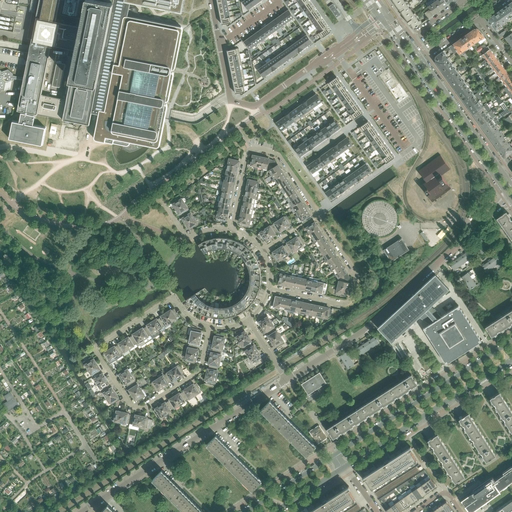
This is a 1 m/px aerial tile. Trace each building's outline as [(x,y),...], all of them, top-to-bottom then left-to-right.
[(34,0),(32,12),(27,38),(32,39),(24,78),(13,75),(13,74),(8,69),(2,72),(0,69),(0,90),(4,89),(6,83),(12,80),(12,79),(23,81),(18,110),(26,112),(26,113),(21,112),(19,122),(13,121),(9,139),(42,145),(46,128),(33,125),(35,115),(27,114),(28,112),(83,123),(82,129),(66,126),(62,150),(74,152),(78,132),(84,133),(86,124),(89,125),(92,114),(96,115),(91,136),(91,137),(91,138),(92,138),(92,139),(93,139),(113,143),(121,145),(126,146),(127,146),(128,146),(128,145),(129,145),(129,144),(130,142),(145,145),(151,146),(156,147),(157,147),(158,147),(159,146),(159,145),(167,109),(167,107),(167,106),(167,105),(167,104),(166,104),(165,104),(165,102),(166,102),(167,101),(168,101),(169,100),(169,99),(170,97),(169,97),(173,78),(174,75),(174,74),(174,73),(173,73),(172,72),(171,72),(172,70),(173,70),(174,70),(174,69),(175,68),(175,67),(176,65),(175,65),(182,30),(182,29),(182,28),(181,27),(180,27),(128,16),(129,8),(130,8),(130,9),(130,10),(131,10),(131,11),(132,11),(133,12),(134,12),(135,13),(137,13),(138,13),(138,12),(138,11),(139,10),(138,9),(138,8),(137,8),(136,7),(135,7),(134,6),(133,6),(132,6),(131,6),(130,6),(131,2),(179,11),(181,0),(34,0)] [(247,0),(244,0),(242,2),(248,10),(253,6),(247,0)] [(412,11),(407,4),(403,0),(401,0),(395,5),(404,17),(412,11)] [(431,17),(448,5),(447,4),(444,0),(431,0),(427,3),(426,3),(426,4),(427,7),(429,9),(427,11),(431,17)] [(301,6),(300,7),(303,11),(304,11),(312,5),(309,1),(301,6)] [(511,16),(511,2),(500,10),(507,20),(511,16)] [(339,11),(333,4),(329,7),(334,15),(339,11)] [(312,5),(304,11),(307,15),(315,9),(312,5)] [(288,9),(284,13),(289,21),(294,17),(288,9)] [(315,9),(307,15),(310,19),(318,14),(315,9)] [(507,20),(500,10),(489,18),(489,19),(488,21),(489,21),(489,22),(495,30),(498,28),(498,27),(500,26),(503,30),(505,29),(504,26),(503,23),(507,20)] [(419,21),(416,17),(412,11),(404,17),(408,22),(407,23),(409,25),(410,24),(413,28),(416,27),(422,23),(420,20),(419,21)] [(284,13),(279,16),(285,24),(289,21),(284,13)] [(310,19),(308,21),(311,25),(313,24),(321,18),(318,14),(310,19)] [(279,16),(275,19),(281,27),(285,24),(279,16)] [(321,18),(313,24),(317,28),(324,22),(321,18)] [(275,19),(271,22),(276,30),(281,27),(275,19)] [(271,22),(266,25),(272,33),(276,30),(271,22)] [(324,22),(317,28),(320,32),(327,27),(324,22)] [(266,25),(262,28),(267,36),(272,33),(266,25)] [(320,32),(318,34),(321,38),(331,31),(327,27),(320,32)] [(262,28),(257,32),(263,40),(267,36),(262,28)] [(484,37),(479,30),(476,28),(475,30),(474,29),(465,36),(472,45),(481,38),(482,39),(484,37)] [(257,32),(253,35),(259,43),(263,40),(257,32)] [(253,35),(249,38),(254,46),(259,43),(253,35)] [(306,35),(302,38),(307,46),(312,43),(306,35)] [(472,45),(465,36),(452,45),(459,54),(472,45)] [(249,38),(244,41),(250,49),(254,46),(249,38)] [(302,38),(298,41),(303,49),(307,46),(302,38)] [(298,41),(293,44),(299,52),(303,49),(298,41)] [(293,44),(289,48),(294,55),(299,52),(293,44)] [(289,48),(284,51),(290,58),(294,55),(289,48)] [(486,59),(493,54),(493,53),(491,51),(491,52),(489,49),(485,53),(483,55),(486,59)] [(284,51),(280,54),(285,62),(290,58),(284,51)] [(447,59),(444,55),(445,54),(443,51),(437,56),(436,57),(435,59),(436,61),(435,62),(436,62),(436,63),(442,72),(452,65),(449,61),(450,60),(448,58),(447,59)] [(280,54),(276,57),(281,65),(285,62),(280,54)] [(489,64),(496,58),(495,56),(493,54),(486,59),(489,64)] [(276,57),(271,60),(277,68),(281,65),(276,57)] [(493,68),(500,63),(499,63),(500,62),(498,60),(498,61),(496,58),(489,64),(487,65),(489,67),(491,66),(493,68)] [(271,60),(267,63),(272,71),(277,68),(271,60)] [(267,63),(262,66),(268,74),(272,71),(267,63)] [(496,73),(503,67),(502,65),(501,65),(500,63),(493,68),(496,73)] [(458,73),(457,70),(455,68),(454,69),(452,65),(442,72),(451,84),(460,77),(458,73)] [(262,66),(258,70),(263,77),(268,74),(262,66)] [(500,77),(506,72),(506,71),(505,70),(503,67),(496,73),(500,77)] [(503,82),(510,77),(510,76),(509,74),(508,74),(506,72),(500,77),(503,82)] [(336,77),(327,84),(330,89),(340,82),(336,77)] [(467,85),(465,82),(464,80),(463,81),(460,77),(451,84),(459,96),(469,89),(466,85),(467,85)] [(506,86),(511,82),(511,78),(511,79),(510,77),(503,82),(506,86)] [(340,82),(330,89),(333,94),(335,92),(343,87),(340,82)] [(343,87),(335,92),(338,96),(346,91),(343,87)] [(476,97),(474,95),(473,92),(472,93),(469,89),(459,96),(468,108),(478,101),(475,97),(476,97)] [(338,96),(336,98),(339,102),(349,95),(346,91),(338,96)] [(316,94),(311,97),(317,105),(321,102),(320,99),(318,96),(318,97),(316,94)] [(349,95),(339,102),(343,107),(345,105),(353,100),(349,95)] [(311,97),(307,100),(312,108),(317,105),(311,97)] [(307,100),(302,104),(309,113),(314,110),(312,108),(307,100)] [(353,100),(345,105),(348,110),(356,104),(353,100)] [(490,111),(487,107),(489,106),(488,104),(487,104),(484,106),(483,107),(479,101),(478,101),(468,108),(477,120),(487,113),(490,111)] [(302,104),(298,107),(304,115),(305,116),(309,113),(302,104)] [(348,110),(346,111),(349,116),(359,109),(356,104),(348,110)] [(298,107),(294,110),(299,118),(300,119),(304,115),(298,107)] [(359,109),(349,116),(353,121),(355,119),(363,114),(359,109)] [(294,110),(289,113),(295,121),(296,123),(301,120),(300,119),(299,118),(294,110)] [(289,113),(285,116),(291,124),(295,121),(289,113)] [(496,125),(492,119),(487,113),(477,120),(486,133),(496,125)] [(285,116),(281,119),(286,127),(291,124),(285,116)] [(333,118),(329,122),(336,131),(340,128),(338,126),(339,125),(337,122),(337,123),(335,120),(333,118)] [(281,119),(276,123),(278,125),(277,126),(279,128),(280,128),(282,131),(287,128),(286,127),(281,119)] [(360,127),(358,128),(361,133),(362,132),(363,131),(371,126),(368,121),(360,127)] [(329,122),(324,125),(331,135),(336,131),(329,122)] [(324,125),(320,128),(327,138),(331,135),(324,125)] [(505,137),(500,131),(496,125),(486,133),(494,145),(505,137)] [(363,131),(362,132),(366,137),(375,130),(371,126),(363,131)] [(320,128),(316,131),(323,141),(327,138),(320,128)] [(375,130),(366,137),(369,141),(378,135),(375,130)] [(316,131),(311,134),(313,136),(318,144),(323,141),(316,131)] [(378,135),(369,141),(372,146),(381,140),(378,135)] [(313,136),(308,139),(314,147),(318,144),(313,136)] [(347,137),(342,141),(348,148),(353,145),(351,143),(351,142),(349,139),(349,140),(347,137)] [(511,146),(511,147),(509,144),(505,137),(494,145),(503,157),(505,158),(511,151),(511,146)] [(308,139),(304,142),(309,150),(314,147),(308,139)] [(372,146),(371,147),(374,151),(376,149),(384,144),(381,140),(372,146)] [(303,141),(299,145),(299,146),(305,153),(309,150),(304,142),(303,141)] [(342,141),(338,144),(344,152),(348,148),(342,141)] [(338,144),(334,147),(339,155),(344,152),(338,144)] [(384,144),(376,149),(380,154),(387,148),(384,144)] [(299,146),(295,149),(297,151),(296,152),(298,155),(299,154),(300,157),(305,153),(299,146)] [(334,147),(329,150),(335,158),(339,155),(334,147)] [(380,154),(378,155),(381,160),(383,159),(391,153),(387,148),(380,154)] [(329,150),(325,153),(331,162),(332,163),(336,160),(335,158),(329,150)] [(325,153),(320,156),(326,164),(327,165),(331,162),(325,153)] [(391,153),(383,159),(386,163),(394,157),(391,153)] [(256,169),(259,157),(253,155),(253,156),(250,155),(248,165),(255,166),(254,169),(256,169)] [(442,175),(450,169),(440,155),(429,163),(418,171),(426,182),(421,186),(425,192),(427,195),(431,199),(449,186),(447,183),(446,182),(443,177),(443,176),(442,175)] [(320,156),(316,159),(322,167),(323,169),(327,166),(327,165),(326,164),(320,156)] [(238,167),(239,161),(239,158),(234,157),(233,160),(229,159),(228,163),(226,162),(225,164),(228,165),(238,167)] [(268,169),(274,161),(269,159),(264,158),(262,168),(261,171),(263,171),(263,168),(268,169)] [(316,159),(312,163),(317,170),(322,167),(316,159)] [(281,169),(280,168),(278,165),(274,161),(268,169),(271,173),(269,175),(270,176),(272,175),(276,173),(281,169)] [(311,162),(307,166),(312,174),(317,170),(311,162)] [(366,164),(361,167),(367,175),(371,172),(370,169),(370,168),(368,166),(366,164)] [(360,165),(355,168),(362,178),(367,175),(361,167),(360,165)] [(355,168),(351,171),(358,181),(362,178),(355,168)] [(236,177),(237,173),(237,172),(224,169),(224,171),(227,171),(226,175),(236,177)] [(273,181),(284,174),(281,169),(276,173),(272,175),(274,178),(272,180),(273,181)] [(351,171),(347,174),(348,176),(354,184),(358,181),(351,171)] [(278,184),(287,178),(284,174),(273,181),(273,182),(276,181),(278,184)] [(348,176),(344,180),(349,187),(354,184),(348,176)] [(258,186),(259,179),(250,177),(249,180),(248,180),(247,185),(260,188),(260,187),(258,186)] [(278,190),(289,183),(287,178),(278,184),(280,187),(278,189),(278,190)] [(233,188),(234,184),(235,183),(222,180),(221,181),(224,182),(224,186),(233,188)] [(344,180),(339,183),(345,191),(349,187),(344,180)] [(338,181),(333,184),(340,194),(345,191),(339,183),(338,181)] [(284,193),(292,187),(289,183),(278,190),(279,191),(282,190),(284,193)] [(488,183),(483,186),(487,192),(492,189),(488,183)] [(333,184),(329,187),(336,197),(340,194),(333,184)] [(284,199),(295,192),(292,187),(284,193),(286,196),(283,198),(284,199)] [(329,187),(324,190),(326,192),(328,195),(327,195),(329,198),(330,198),(331,200),(336,197),(329,187)] [(231,198),(232,194),(232,193),(219,190),(218,196),(231,198)] [(255,196),(256,193),(246,191),(245,196),(258,199),(258,197),(255,196)] [(290,202),(298,197),(295,192),(284,199),(285,200),(288,199),(290,202)] [(186,203),(185,202),(186,200),(185,198),(183,198),(182,199),(180,196),(172,201),(174,204),(173,204),(176,209),(186,203)] [(230,204),(231,198),(218,196),(217,201),(230,204)] [(290,208),(301,201),(298,197),(290,202),(292,205),(289,207),(290,208)] [(377,200),(370,203),(365,207),(361,214),(361,221),(363,228),(368,234),(374,237),(381,238),(388,235),(394,231),(397,224),(398,217),(396,210),(391,204),(384,201),(377,200)] [(229,209),(230,205),(230,204),(217,201),(217,202),(220,203),(219,207),(229,209)] [(253,207),(254,203),(244,201),(243,206),(256,209),(256,208),(253,207)] [(296,211),(304,206),(301,201),(290,208),(291,210),(294,208),(296,211)] [(189,211),(185,205),(186,204),(186,203),(176,209),(179,214),(180,213),(181,216),(189,211)] [(296,217),(307,210),(304,206),(296,211),(298,214),(295,216),(296,217)] [(311,218),(310,215),(307,210),(296,217),(297,219),(299,217),(303,223),(311,218)] [(195,217),(194,216),(193,217),(189,211),(181,216),(183,218),(182,218),(185,223),(195,217)] [(227,220),(227,215),(228,214),(215,211),(215,213),(218,214),(216,221),(225,223),(226,220),(227,220)] [(251,218),(251,214),(242,212),(240,217),(253,220),(254,218),(251,218)] [(511,228),(511,220),(510,218),(506,212),(503,214),(501,215),(501,216),(497,218),(506,232),(511,228)] [(292,223),(286,215),(280,219),(280,218),(279,219),(285,229),(289,226),(289,225),(292,223)] [(198,225),(194,219),(195,218),(195,217),(185,223),(188,228),(189,228),(190,230),(198,225)] [(248,228),(250,221),(253,221),(253,220),(240,217),(239,222),(240,223),(239,226),(248,228)] [(285,229),(279,219),(278,220),(278,221),(272,225),(273,226),(277,233),(280,231),(280,232),(285,229)] [(307,234),(318,227),(315,223),(314,223),(313,220),(305,225),(309,231),(306,233),(307,234)] [(277,233),(273,226),(272,225),(266,229),(265,228),(264,228),(271,238),(275,235),(275,234),(277,233)] [(312,237),(321,232),(318,227),(307,234),(308,236),(310,234),(312,237)] [(271,238),(264,228),(263,229),(264,230),(258,234),(263,242),(266,240),(266,241),(271,238)] [(313,243),(324,236),(321,232),(312,237),(314,240),(312,242),(313,243)] [(306,246),(300,236),(297,237),(292,240),(298,249),(299,249),(300,251),(306,246)] [(318,246),(327,241),(324,236),(313,243),(314,245),(316,243),(318,246)] [(484,243),(480,237),(473,241),(476,246),(475,246),(477,248),(478,248),(484,243)] [(213,248),(210,238),(206,239),(207,240),(204,241),(209,252),(210,251),(209,250),(213,248)] [(232,249),(236,239),(232,238),(231,239),(229,239),(227,250),(228,250),(228,248),(232,249)] [(391,262),(409,250),(409,249),(408,249),(404,243),(405,243),(404,242),(404,243),(401,239),(402,238),(401,238),(383,250),(384,250),(387,254),(386,254),(386,255),(387,254),(391,261),(391,262)] [(235,253),(241,243),(239,242),(239,241),(236,239),(232,249),(235,251),(234,253),(235,253)] [(298,249),(292,240),(287,243),(288,244),(285,245),(290,253),(296,249),(297,250),(298,249)] [(209,252),(204,241),(202,242),(201,241),(198,243),(204,252),(207,250),(208,252),(209,252)] [(319,253),(330,245),(327,241),(318,246),(320,250),(318,251),(319,253)] [(240,254),(247,246),(244,243),(243,244),(241,243),(235,253),(236,254),(237,252),(240,254)] [(488,249),(484,243),(478,248),(481,252),(480,252),(481,254),(482,254),(488,249)] [(290,253),(285,245),(283,247),(283,246),(278,249),(284,259),(285,258),(284,257),(290,253)] [(324,255),(333,250),(330,245),(319,253),(320,254),(322,252),(324,255)] [(242,259),(251,251),(249,249),(250,248),(247,246),(240,254),(243,257),(241,258),(242,259)] [(284,259),(278,249),(273,252),(273,253),(271,254),(276,262),(282,258),(283,259),(284,259)] [(325,262),(336,255),(333,250),(324,255),(326,259),(324,260),(325,262)] [(246,261),(255,255),(253,252),(252,253),(251,251),(242,259),(243,259),(244,258),(246,261)] [(472,257),(468,251),(464,254),(463,253),(461,255),(462,255),(466,262),(472,257)] [(505,259),(501,253),(496,256),(496,255),(494,256),(494,257),(499,263),(505,259)] [(257,262),(256,260),(258,259),(255,255),(246,261),(248,265),(247,266),(257,262)] [(330,265),(338,259),(336,255),(325,262),(325,263),(328,261),(330,265)] [(466,262),(462,255),(458,258),(457,257),(455,259),(456,260),(460,266),(466,262)] [(499,263),(494,257),(490,260),(490,259),(488,261),(488,262),(493,268),(499,263)] [(330,271),(341,264),(338,259),(330,265),(332,268),(329,269),(330,271)] [(460,266),(456,260),(452,263),(451,262),(449,263),(450,264),(454,270),(460,266)] [(261,267),(260,264),(258,264),(257,262),(247,266),(247,267),(249,266),(250,270),(261,267)] [(493,268),(488,262),(484,264),(482,265),(482,266),(487,272),(493,268)] [(336,274),(344,268),(341,264),(330,271),(331,272),(334,270),(336,274)] [(350,277),(347,273),(344,268),(336,274),(333,275),(334,277),(337,275),(340,279),(350,277)] [(284,285),(287,272),(286,272),(285,275),(278,273),(276,283),(279,283),(279,284),(284,285)] [(295,287),(298,275),(292,273),(292,276),(290,286),(295,287)] [(472,279),(468,273),(461,277),(464,282),(465,284),(466,284),(472,279)] [(481,340),(467,319),(459,306),(459,305),(458,306),(441,317),(437,313),(437,312),(435,309),(434,310),(431,306),(449,289),(435,274),(378,328),(391,343),(419,317),(430,324),(424,328),(423,328),(424,329),(446,363),(446,364),(446,363),(470,348),(471,348),(474,346),(474,345),(480,341),(481,341),(481,340)] [(305,290),(308,277),(307,277),(306,279),(302,279),(300,289),(305,290)] [(348,288),(349,283),(350,278),(350,277),(340,279),(338,285),(335,284),(335,286),(348,288)] [(316,292),(319,279),(317,279),(316,282),(313,281),(311,291),(316,292)] [(328,284),(327,284),(320,282),(320,279),(319,279),(316,292),(321,293),(322,293),(326,293),(328,284)] [(476,285),(472,279),(466,284),(469,288),(468,288),(469,290),(470,290),(476,285)] [(259,289),(260,286),(249,284),(248,285),(250,285),(249,289),(259,293),(261,289),(259,289)] [(347,294),(348,289),(348,288),(335,286),(335,287),(338,288),(336,295),(346,297),(346,294),(347,294)] [(258,297),(259,293),(249,289),(247,292),(246,292),(245,292),(255,298),(257,296),(258,297)] [(254,300),(255,298),(245,292),(245,293),(246,294),(244,297),(253,304),(255,301),(254,300)] [(191,305),(199,297),(199,296),(197,298),(195,294),(186,300),(188,304),(189,303),(191,305)] [(194,310),(201,302),(198,299),(200,298),(199,297),(191,305),(192,307),(191,308),(194,310)] [(253,304),(244,297),(242,300),(240,299),(247,308),(249,306),(250,307),(253,304)] [(279,311),(282,298),(276,297),(273,297),(271,306),(278,307),(277,310),(279,311)] [(285,309),(287,299),(282,298),(279,311),(280,311),(281,308),(285,309)] [(247,308),(240,299),(239,300),(240,301),(237,304),(243,313),(246,311),(246,310),(247,308)] [(295,311),(297,301),(292,300),(289,313),(291,313),(292,310),(295,311)] [(200,313),(206,303),(205,302),(204,304),(201,302),(194,310),(197,313),(198,312),(200,313)] [(306,313),(308,304),(303,302),(300,315),(301,316),(302,313),(306,313)] [(206,317),(210,306),(206,305),(207,303),(206,303),(200,313),(202,314),(202,315),(206,317)] [(237,315),(232,304),(231,305),(232,306),(228,308),(231,318),(235,317),(235,316),(237,315)] [(243,313),(237,304),(234,306),(233,304),(232,304),(237,315),(239,314),(240,315),(243,313)] [(316,316),(318,306),(313,305),(310,317),(312,318),(313,315),(316,316)] [(212,317),(214,306),(213,308),(210,306),(206,317),(209,318),(210,317),(212,317)] [(331,314),(332,309),(329,309),(329,308),(324,307),(321,320),(323,320),(323,317),(327,318),(328,314),(331,314)] [(179,317),(176,313),(174,309),(171,310),(166,313),(172,323),(173,322),(173,321),(179,317)] [(511,323),(511,309),(499,318),(506,327),(511,323)] [(172,323),(166,313),(161,316),(162,317),(159,318),(166,329),(171,326),(169,323),(170,322),(171,323),(172,323)] [(272,321),(271,320),(270,321),(266,314),(258,319),(260,322),(259,322),(262,327),(272,321)] [(166,329),(159,318),(157,320),(157,319),(152,322),(157,331),(160,329),(162,332),(166,329)] [(506,327),(499,318),(485,327),(488,331),(489,334),(489,333),(492,337),(506,327)] [(275,329),(271,323),(272,322),(272,321),(262,327),(265,332),(266,331),(267,334),(275,329)] [(160,334),(157,331),(152,322),(147,325),(148,326),(145,327),(152,338),(155,337),(155,338),(160,334)] [(152,338),(145,327),(143,329),(143,328),(138,331),(146,344),(151,340),(150,340),(152,338)] [(200,339),(202,333),(201,333),(202,330),(192,328),(191,336),(190,335),(189,336),(200,339)] [(248,336),(247,335),(245,331),(244,332),(243,329),(235,334),(239,341),(238,341),(238,342),(248,336)] [(281,335),(280,334),(279,335),(275,329),(267,334),(269,336),(268,336),(271,341),(281,335)] [(146,344),(138,331),(133,334),(133,335),(131,336),(136,344),(138,347),(140,345),(141,347),(146,344)] [(224,343),(225,335),(216,333),(215,336),(214,342),(225,344),(225,343),(224,343)] [(285,343),(280,337),(281,336),(281,335),(271,341),(274,346),(275,346),(277,348),(285,343)] [(136,344),(131,336),(129,338),(128,337),(124,340),(130,350),(131,349),(130,348),(136,344)] [(199,344),(200,340),(200,339),(189,336),(189,338),(190,338),(189,345),(198,347),(199,344)] [(252,344),(251,341),(248,336),(238,342),(239,343),(240,343),(244,349),(252,344)] [(379,343),(378,341),(380,340),(378,337),(376,338),(375,337),(371,339),(370,338),(368,340),(369,341),(373,347),(379,343)] [(130,350),(124,340),(119,343),(119,344),(117,345),(122,353),(128,349),(129,350),(130,350)] [(373,347),(369,341),(364,343),(364,342),(362,344),(362,345),(367,351),(373,347)] [(222,352),(223,345),(224,345),(225,344),(214,342),(212,347),(213,347),(212,350),(222,352)] [(257,350),(256,349),(254,346),(253,346),(252,344),(244,349),(248,355),(247,355),(248,356),(257,350)] [(122,353),(117,345),(115,347),(114,346),(110,349),(116,359),(116,360),(123,356),(122,353)] [(197,355),(198,350),(198,347),(189,345),(187,352),(186,352),(186,353),(197,355)] [(367,351),(362,345),(358,347),(358,346),(356,348),(356,349),(360,355),(367,351)] [(116,359),(110,349),(105,352),(105,353),(103,355),(108,363),(114,359),(115,360),(116,359)] [(220,359),(222,352),(212,350),(212,353),(211,353),(210,358),(221,361),(221,359),(220,359)] [(261,358),(260,355),(257,350),(248,356),(248,357),(249,357),(253,363),(261,358)] [(351,359),(346,352),(340,356),(343,361),(342,361),(343,363),(344,363),(351,359)] [(196,361),(197,356),(197,355),(186,353),(186,354),(187,354),(185,362),(194,364),(195,361),(196,361)] [(97,364),(96,363),(94,359),(93,360),(92,357),(84,362),(88,368),(87,369),(87,370),(97,364)] [(218,368),(220,361),(221,362),(221,361),(210,358),(209,364),(209,366),(218,368)] [(355,365),(351,359),(344,363),(347,367),(346,367),(347,370),(355,365)] [(101,371),(99,369),(100,369),(97,364),(87,370),(88,371),(89,370),(93,377),(101,371)] [(184,373),(179,365),(173,369),(172,368),(171,369),(178,378),(182,375),(184,373)] [(217,376),(218,368),(209,366),(208,369),(207,375),(218,377),(218,376),(217,376)] [(132,373),(131,372),(130,373),(126,367),(118,372),(120,374),(119,375),(122,379),(132,373)] [(178,378),(171,369),(170,369),(171,370),(165,374),(170,382),(172,381),(173,381),(178,378)] [(106,378),(105,377),(103,373),(102,374),(101,371),(93,377),(97,383),(96,383),(96,384),(106,378)] [(326,390),(323,385),(326,383),(320,372),(319,372),(302,384),(301,384),(308,394),(304,397),(308,403),(321,395),(320,394),(326,390)] [(135,381),(131,375),(132,374),(132,373),(122,379),(125,384),(126,384),(127,386),(135,381)] [(170,382),(165,374),(164,375),(163,373),(157,376),(158,377),(157,378),(163,387),(168,384),(170,382)] [(215,385),(216,378),(217,378),(218,377),(207,375),(205,380),(206,380),(205,383),(215,385)] [(418,384),(415,381),(416,381),(414,379),(411,375),(397,384),(403,393),(418,384)] [(110,386),(108,383),(109,383),(106,378),(96,384),(97,385),(98,385),(102,391),(110,386)] [(163,387),(157,378),(156,378),(157,379),(151,384),(156,391),(158,390),(159,390),(163,387)] [(142,389),(141,388),(140,388),(136,382),(128,387),(130,390),(129,390),(132,395),(142,389)] [(201,391),(196,383),(194,385),(193,384),(189,387),(195,397),(196,396),(195,395),(201,391)] [(403,393),(397,384),(383,393),(389,402),(403,393)] [(115,392),(114,391),(112,388),(111,388),(110,386),(102,391),(106,397),(105,397),(105,398),(115,392)] [(195,397),(189,387),(184,390),(184,391),(182,392),(187,400),(193,396),(194,397),(195,397)] [(145,397),(141,390),(142,390),(142,389),(132,395),(135,400),(136,399),(137,402),(145,397)] [(19,405),(16,401),(11,392),(4,396),(7,401),(3,404),(8,412),(19,405)] [(119,400),(118,397),(115,392),(105,398),(106,399),(107,399),(111,405),(119,400)] [(187,400),(182,392),(180,394),(179,393),(174,396),(181,406),(182,405),(181,404),(187,400)] [(389,402),(383,393),(369,402),(375,411),(389,402)] [(509,407),(507,405),(499,393),(490,399),(499,413),(509,407)] [(181,406),(174,396),(170,399),(170,400),(168,401),(173,409),(179,405),(180,406),(181,406)] [(271,400),(270,401),(261,410),(306,455),(316,445),(271,400)] [(173,409),(168,401),(165,403),(165,402),(160,405),(166,415),(168,414),(167,413),(173,409)] [(375,411),(369,402),(355,411),(361,420),(375,411)] [(166,415),(160,405),(156,408),(156,409),(153,411),(159,419),(165,415),(165,416),(166,415)] [(511,424),(511,411),(509,407),(499,413),(508,427),(511,424)] [(120,423),(122,412),(117,411),(114,411),(112,420),(119,422),(119,423),(120,423)] [(361,420),(355,411),(341,420),(347,429),(361,420)] [(129,424),(131,414),(128,414),(128,413),(122,412),(120,423),(121,423),(121,422),(129,424)] [(478,428),(476,426),(468,413),(459,419),(468,434),(478,428)] [(139,427),(141,416),(136,415),(136,416),(133,415),(131,424),(138,426),(138,427),(139,427)] [(149,419),(150,419),(147,418),(147,417),(141,416),(139,427),(140,427),(140,426),(147,428),(151,429),(151,426),(152,426),(153,425),(153,424),(153,423),(152,423),(153,420),(149,419)] [(347,429),(341,420),(327,429),(330,433),(331,435),(333,438),(347,429)] [(327,438),(321,429),(320,427),(311,433),(317,444),(321,442),(320,441),(320,440),(321,440),(322,439),(323,438),(324,440),(327,438)] [(487,442),(485,440),(478,428),(468,434),(477,448),(487,442)] [(447,448),(445,447),(437,434),(428,440),(437,455),(447,448)] [(262,481),(217,435),(207,445),(252,490),(262,481)] [(46,442),(49,447),(55,444),(52,439),(46,442)] [(496,456),(491,448),(487,442),(477,448),(486,462),(489,460),(492,459),(491,458),(496,456)] [(372,489),(416,460),(410,450),(412,449),(410,446),(409,448),(408,448),(402,452),(396,456),(395,456),(390,460),(383,464),(382,464),(377,468),(371,472),(370,472),(365,476),(364,476),(362,478),(363,480),(365,479),(371,488),(372,489)] [(455,462),(454,461),(447,448),(437,455),(446,469),(455,462)] [(465,477),(460,469),(455,462),(446,469),(455,483),(458,481),(461,479),(460,479),(465,477)] [(468,495),(461,500),(462,501),(465,506),(468,511),(471,511),(500,492),(500,491),(499,490),(510,482),(511,483),(511,484),(511,500),(511,501),(498,510),(495,511),(511,511),(511,467),(503,473),(504,475),(495,481),(492,477),(491,478),(491,479),(473,492),(472,493),(468,496),(468,495)] [(204,511),(162,470),(153,479),(185,511),(204,511)] [(436,487),(430,478),(425,482),(431,490),(436,487)] [(431,490),(425,482),(421,485),(427,493),(431,490)] [(427,493),(421,485),(417,488),(422,496),(427,493)] [(335,511),(355,499),(348,489),(350,488),(349,486),(347,487),(346,488),(340,491),(340,492),(334,495),(334,496),(328,499),(321,504),(315,508),(309,511),(308,511),(335,511)] [(422,496),(417,488),(412,491),(418,499),(422,496)] [(418,499),(412,491),(408,494),(414,502),(418,499)] [(414,502),(408,494),(403,497),(409,506),(414,502)] [(409,506),(403,497),(399,500),(405,509),(409,506)] [(405,509),(399,500),(395,504),(400,511),(405,509)] [(448,511),(452,509),(446,501),(442,505),(447,511),(448,511)]
